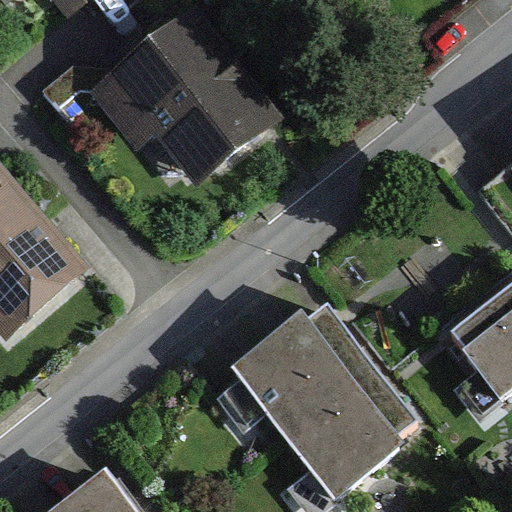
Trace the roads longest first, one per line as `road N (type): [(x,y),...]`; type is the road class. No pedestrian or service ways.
road 1 (residential): [(175,315),(511,45)]
road 2 (residential): [(175,315),(0,109)]
road 3 (residential): [(0,452),(175,315)]
